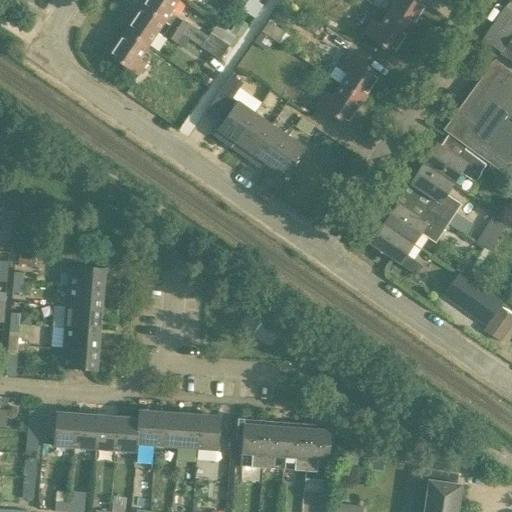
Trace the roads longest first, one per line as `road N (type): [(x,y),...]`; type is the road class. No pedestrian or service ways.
road 1 (residential): [(318,251),(64,72),(52,51),(70,0)]
road 2 (residential): [(318,251),(487,0)]
road 3 (residential): [(275,368),(170,362),(113,395),(0,386)]
road 4 (track): [(177,244),(175,220),(0,99)]
road 5 (residential): [(511,381),(318,251)]
